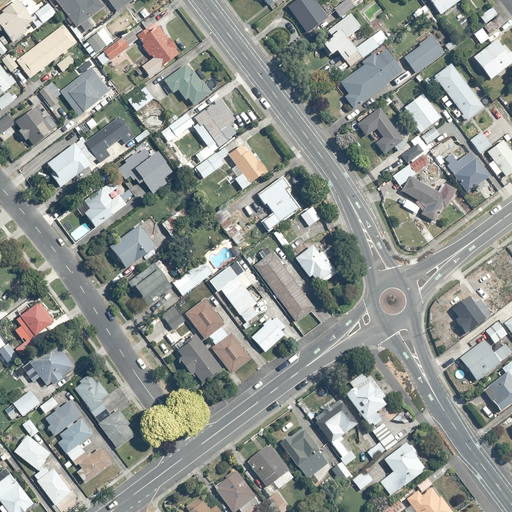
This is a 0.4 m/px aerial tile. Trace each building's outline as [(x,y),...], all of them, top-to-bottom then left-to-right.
[(21,0),(0,0),(0,29),(11,43),(24,33),(21,29),(33,19),(19,2),(21,0)] [(53,0),(75,28),(78,26),(85,34),(94,27),(88,19),(103,8),(96,0),(53,0)] [(106,0),(115,12),(125,5),(131,0),(106,0)] [(152,14),(140,0),(131,0),(125,5),(124,5),(139,24),(152,14)] [(290,0),(285,4),(304,33),(327,18),(314,0),(290,0)] [(360,0),(346,0),(334,9),(340,18),(362,2),(360,0)] [(458,0),(427,0),(439,15),(458,0)] [(55,14),(46,3),(33,14),(42,24),(55,14)] [(496,14),(491,8),(481,15),(487,22),(496,14)] [(350,67),(384,42),(383,40),(386,37),(380,29),(353,50),(345,39),(360,27),(349,13),(326,31),(329,36),(319,44),(328,55),(333,51),(341,61),(344,59),(350,67)] [(492,32),(501,24),(503,23),(498,16),(484,28),(490,34),(492,32)] [(151,19),(143,25),(145,27),(138,33),(141,37),(136,40),(150,57),(139,66),(148,77),(178,52),(151,19)] [(76,43),(62,25),(15,61),(29,79),(76,43)] [(82,45),(90,57),(116,38),(108,26),(103,29),(102,28),(85,40),(86,42),(82,45)] [(487,38),(481,29),(473,35),(480,44),(487,38)] [(443,54),(430,36),(416,46),(418,47),(402,58),(414,74),(443,54)] [(128,47),(121,38),(95,57),(102,66),(109,61),(114,68),(128,58),(123,51),(128,47)] [(511,61),(511,60),(495,39),(471,58),(489,80),(511,61)] [(352,110),(386,84),(384,83),(397,74),(388,63),(393,59),(385,49),(376,55),(374,53),(360,63),(362,66),(339,83),(347,95),(343,98),(352,110)] [(18,66),(8,54),(0,60),(10,73),(18,66)] [(74,63),(68,55),(55,65),(62,73),(74,63)] [(483,107),(450,64),(432,78),(466,120),(483,107)] [(5,90),(15,82),(11,76),(9,77),(0,65),(0,111),(14,101),(5,90)] [(188,71),(183,65),(162,81),(172,93),(176,89),(183,99),(185,98),(191,106),(208,93),(190,69),(188,71)] [(59,92),(59,93),(60,94),(77,116),(109,91),(90,68),(59,92)] [(50,102),(60,94),(59,93),(59,92),(51,82),(41,90),(50,102)] [(153,99),(144,87),(126,100),(135,112),(153,99)] [(439,118),(421,94),(402,107),(415,124),(413,125),(419,133),(439,118)] [(225,110),(227,108),(220,98),(190,119),(202,135),(206,132),(217,147),(234,135),(228,125),(233,122),(225,110)] [(39,103),(14,121),(20,130),(17,132),(23,141),(26,139),(31,146),(57,128),(39,103)] [(355,124),(364,136),(374,129),(381,138),(373,143),(382,155),(392,147),(397,152),(400,150),(405,146),(377,108),(355,124)] [(193,124),(185,113),(167,127),(175,137),(193,124)] [(0,134),(14,124),(6,114),(0,119),(0,134)] [(134,137),(118,116),(83,143),(96,160),(99,164),(110,156),(105,150),(120,139),(124,145),(134,137)] [(438,135),(433,128),(420,137),(425,145),(438,135)] [(490,145),(480,131),(468,140),(479,154),(490,145)] [(58,188),(89,166),(96,160),(81,140),(74,145),(73,144),(45,164),(54,176),(51,178),(58,188)] [(511,170),(511,154),(501,140),(485,152),(492,161),(487,165),(495,175),(500,172),(504,177),(511,170)] [(265,172),(259,164),(262,161),(256,153),(253,155),(243,141),(227,153),(222,147),(214,153),(194,168),(202,179),(222,165),(229,160),(234,166),(229,169),(235,178),(233,179),(241,190),(265,172)] [(174,177),(148,142),(114,168),(124,181),(134,173),(151,195),(174,177)] [(457,151),(451,143),(433,157),(439,166),(443,163),(464,194),(487,178),(468,152),(458,159),(453,153),(457,151)] [(422,151),(416,144),(400,156),(405,164),(422,151)] [(441,180),(434,190),(410,178),(428,163),(421,154),(391,177),(404,193),(415,201),(414,204),(421,212),(420,214),(432,223),(456,190),(441,180)] [(287,185),(281,177),(257,196),(271,213),(260,222),(267,230),(296,207),(282,189),(287,185)] [(124,205),(107,183),(82,202),(88,209),(82,214),(94,229),(124,205)] [(319,218),(311,207),(299,215),(307,227),(319,218)] [(221,223),(230,216),(224,208),(215,215),(221,223)] [(189,226),(178,211),(161,224),(172,239),(189,226)] [(236,231),(227,220),(219,226),(228,238),(236,231)] [(154,246),(138,225),(108,248),(124,269),(154,246)] [(243,240),(238,233),(231,239),(236,246),(243,240)] [(317,254),(310,245),(293,259),(307,277),(310,275),(318,286),(335,272),(326,260),(333,254),(327,246),(317,254)] [(314,309),(272,253),(253,267),(294,323),(314,309)] [(211,274),(202,261),(172,284),(181,296),(211,274)] [(153,271),(150,266),(127,283),(138,298),(164,279),(156,269),(153,271)] [(252,307),(255,304),(228,266),(207,281),(216,293),(219,290),(239,316),(240,316),(246,323),(258,314),(252,307)] [(489,312),(491,311),(485,304),(483,305),(478,299),(472,303),(466,296),(449,309),(457,318),(453,321),(464,335),(491,315),(489,312)] [(208,337),(221,326),(224,324),(204,298),(184,314),(204,340),(208,337)] [(27,339),(50,322),(48,321),(52,318),(39,301),(36,304),(34,302),(17,315),(21,319),(16,322),(19,326),(13,330),(23,343),(15,349),(20,356),(32,347),(27,339)] [(185,323),(173,307),(161,316),(173,332),(185,323)] [(279,322),(272,315),(249,338),(264,352),(283,333),(275,325),(279,322)] [(511,316),(503,323),(511,335),(511,316)] [(507,335),(497,322),(484,332),(494,345),(507,335)] [(214,345),(228,334),(221,326),(208,337),(214,345)] [(180,356),(176,359),(188,375),(191,373),(200,384),(206,379),(209,382),(223,372),(192,333),(187,338),(189,340),(175,351),(180,356)] [(228,334),(214,345),(210,348),(230,374),(249,359),(229,333),(228,334)] [(492,354),(481,340),(457,359),(475,382),(511,353),(505,344),(492,354)] [(55,342),(21,368),(32,382),(38,378),(44,387),(49,383),(52,386),(62,379),(61,377),(73,367),(55,342)] [(7,345),(1,350),(4,353),(0,356),(4,362),(8,359),(12,365),(19,360),(7,345)] [(502,371),(498,374),(500,377),(482,391),(498,413),(511,402),(511,360),(500,370),(502,371)] [(94,417),(105,409),(99,401),(102,399),(106,405),(113,400),(94,373),(73,388),(94,417)] [(375,414),(385,406),(380,399),(383,396),(368,376),(364,378),(361,374),(349,383),(352,388),(344,394),(380,443),(385,451),(386,451),(387,452),(398,444),(375,414)] [(37,405),(39,403),(31,392),(29,393),(28,392),(12,404),(22,416),(37,405)] [(49,395),(39,403),(37,405),(44,414),(57,405),(49,395)] [(80,415),(67,397),(57,404),(59,407),(43,419),(49,426),(47,428),(53,436),(80,415)] [(357,425),(338,400),(313,419),(331,444),(357,425)] [(109,415),(99,423),(118,450),(136,437),(127,425),(131,423),(120,407),(109,415)] [(105,409),(94,417),(99,423),(109,415),(105,409)] [(38,431),(29,419),(21,425),(31,437),(38,431)] [(77,464),(80,468),(75,472),(83,483),(110,464),(95,443),(84,452),(78,444),(92,434),(80,419),(58,435),(62,439),(57,443),(74,467),(77,464)] [(290,438),(288,436),(279,443),(306,480),(313,475),(319,484),(330,468),(328,465),(302,429),(290,438)] [(49,454),(26,435),(13,452),(36,470),(49,454)] [(348,453),(339,441),(332,446),(341,458),(348,453)] [(385,451),(380,443),(367,453),(373,461),(385,451)] [(425,469),(405,443),(382,461),(392,473),(380,483),(390,496),(425,469)] [(266,447),(265,446),(247,459),(254,468),(251,470),(265,489),(273,483),(278,489),(293,478),(269,445),(266,447)] [(338,460),(332,450),(325,453),(332,464),(338,460)] [(353,453),(331,470),(340,483),(350,475),(344,467),(356,458),(353,453)] [(0,511),(25,511),(24,510),(32,503),(5,468),(0,471),(0,504),(0,505),(0,511)] [(70,492),(52,469),(36,481),(53,505),(70,492)] [(245,511),(258,503),(234,470),(212,487),(230,511),(234,511),(238,509),(239,511),(245,511)] [(372,481),(363,470),(351,480),(360,491),(372,481)] [(451,511),(426,479),(416,486),(418,489),(405,499),(410,506),(404,511),(451,511)] [(284,511),(289,509),(277,492),(269,498),(278,511),(284,511)] [(210,509),(199,495),(185,507),(187,510),(184,511),(219,511),(214,506),(210,509)]
